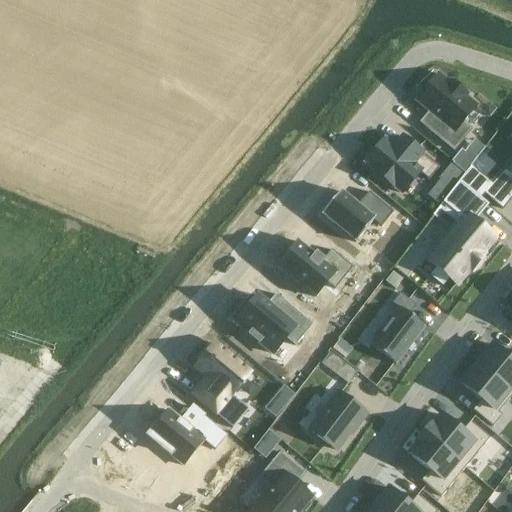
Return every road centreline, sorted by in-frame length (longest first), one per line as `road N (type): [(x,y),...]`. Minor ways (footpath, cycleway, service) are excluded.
road 1 (residential): [(511,72),(447,51),(417,55),(74,479)]
road 2 (residential): [(511,270),(329,511)]
